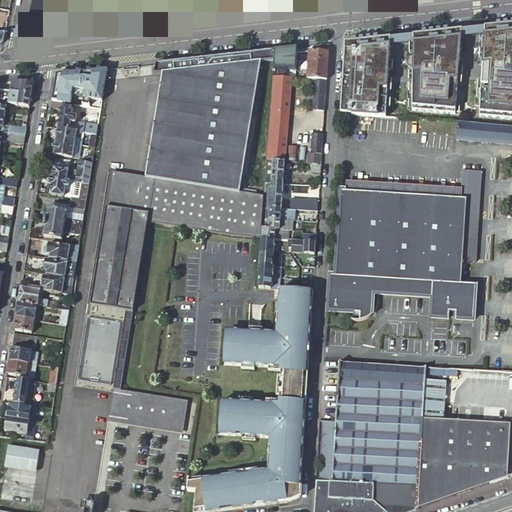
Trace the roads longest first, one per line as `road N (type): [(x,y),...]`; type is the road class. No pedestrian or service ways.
road 1 (unclassified): [(336,23),(307,510)]
road 2 (residential): [(336,23),(42,56)]
road 3 (unclassified): [(0,343),(42,56)]
road 4 (residential): [(511,3),(336,23)]
road 5 (unknown): [(371,353),(384,315),(419,315),(427,358)]
